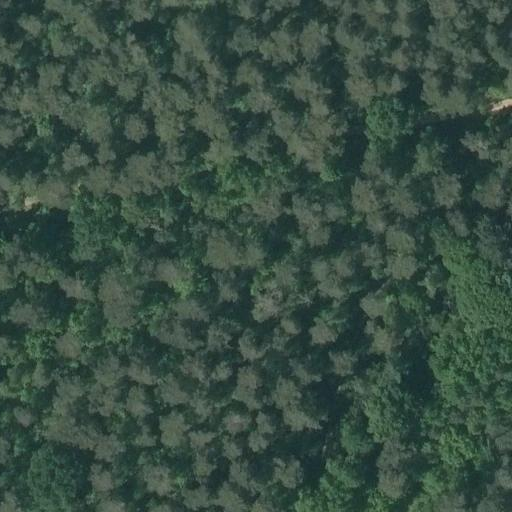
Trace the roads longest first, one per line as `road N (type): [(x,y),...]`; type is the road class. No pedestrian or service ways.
road 1 (track): [(0,206),(511,100)]
road 2 (track): [(511,350),(420,511)]
